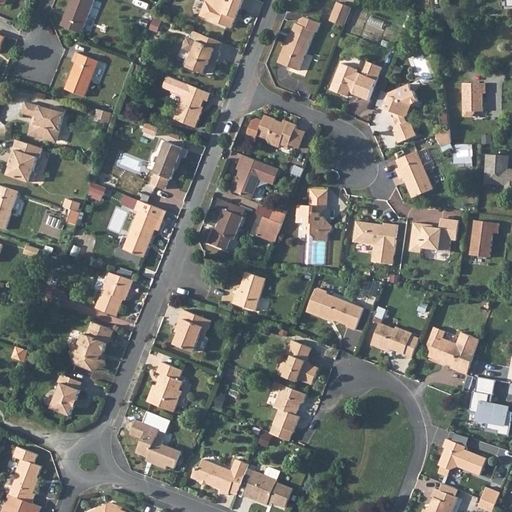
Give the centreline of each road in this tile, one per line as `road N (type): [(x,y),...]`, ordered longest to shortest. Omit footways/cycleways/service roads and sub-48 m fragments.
road 1 (residential): [(243,88),(98,444)]
road 2 (residential): [(397,511),(419,451),(417,420),(391,382),(352,376)]
road 3 (residential): [(243,88),(343,129),(356,165)]
